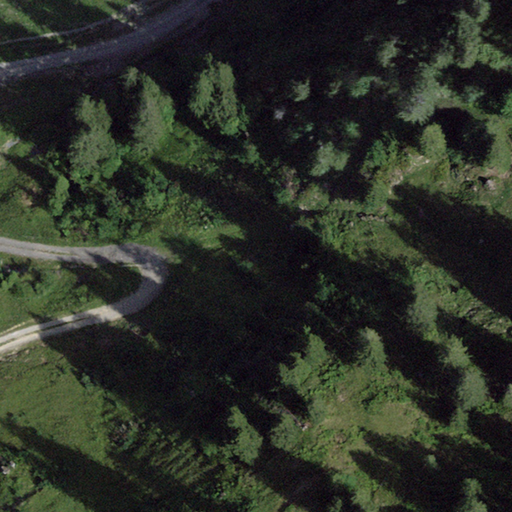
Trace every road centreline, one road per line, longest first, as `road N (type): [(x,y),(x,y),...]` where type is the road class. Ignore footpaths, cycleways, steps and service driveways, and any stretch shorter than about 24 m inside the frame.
road 1 (track): [(0,241),(133,250),(153,268),(129,294),(0,342)]
road 2 (track): [(205,0),(156,43),(0,73)]
